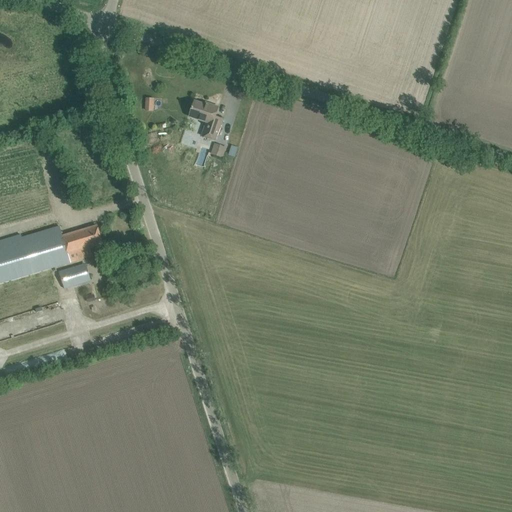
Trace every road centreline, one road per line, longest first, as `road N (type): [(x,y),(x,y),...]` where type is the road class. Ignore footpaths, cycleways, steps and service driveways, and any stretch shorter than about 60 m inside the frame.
road 1 (tertiary): [(244,511),(103,70),(105,24)]
road 2 (unclassified): [(511,160),(105,24)]
